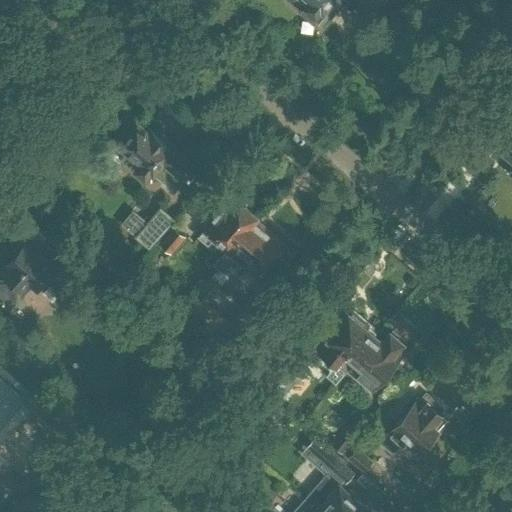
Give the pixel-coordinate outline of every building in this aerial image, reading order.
[(290,0),(292,2),(317,24),(337,1),(341,5),(345,0),(290,0)] [(368,0),(382,12),(392,0),(368,0)] [(153,176),(154,175),(170,189),(193,163),(153,128),(151,130),(144,124),(142,126),(133,118),(114,140),(139,162),(132,170),(144,182),(151,174),(153,176)] [(37,212),(47,206),(29,181),(19,187),(37,212)] [(213,238),(227,249),(255,216),(232,197),(199,237),(208,245),(213,238)] [(135,235),(148,248),(174,219),(160,206),(146,221),(135,235)] [(227,249),(221,255),(230,263),(236,256),(260,276),(285,248),(253,221),(256,217),(255,216),(227,249)] [(172,226),(158,243),(171,253),(185,236),(172,226)] [(36,251),(26,242),(25,243),(19,250),(17,248),(10,256),(12,258),(0,272),(9,279),(8,280),(0,280),(0,305),(10,314),(20,302),(19,290),(29,280),(37,287),(48,275),(53,280),(65,266),(83,281),(93,270),(63,244),(49,261),(37,250),(36,251)] [(111,268),(106,274),(118,284),(123,278),(111,268)] [(168,327),(202,355),(212,344),(189,325),(197,316),(186,307),(168,327)] [(303,335),(315,346),(314,346),(344,372),(350,364),(375,335),(363,325),(365,323),(351,312),(341,324),(339,322),(329,334),(331,335),(328,339),(323,335),(323,336),(312,326),(303,335)] [(404,343),(389,331),(381,341),(375,335),(350,364),(344,372),(345,373),(348,370),(371,389),(394,362),(391,359),(404,343)] [(279,399),(299,377),(280,361),(261,385),(279,399)] [(0,414),(6,420),(25,399),(0,375),(0,414)] [(203,396),(213,384),(203,376),(193,387),(203,396)] [(258,388),(251,395),(266,409),(273,401),(258,388)] [(443,407),(426,392),(419,400),(418,399),(381,439),(392,449),(397,443),(412,456),(422,444),(426,443),(431,437),(432,433),(436,429),(431,425),(441,414),(439,412),(443,407)] [(341,451),(356,434),(346,426),(332,442),(341,451)] [(229,435),(222,428),(214,437),(221,444),(229,435)] [(363,472),(373,461),(356,447),(347,458),(363,472)] [(318,510),(319,511),(362,511),(366,508),(355,499),(357,497),(351,492),(349,493),(340,485),(344,481),(346,482),(354,473),(330,452),(322,461),(331,470),(305,499),(318,510)] [(319,511),(318,510),(305,499),(294,511),(258,511),(252,506),(246,511),(319,511)]
